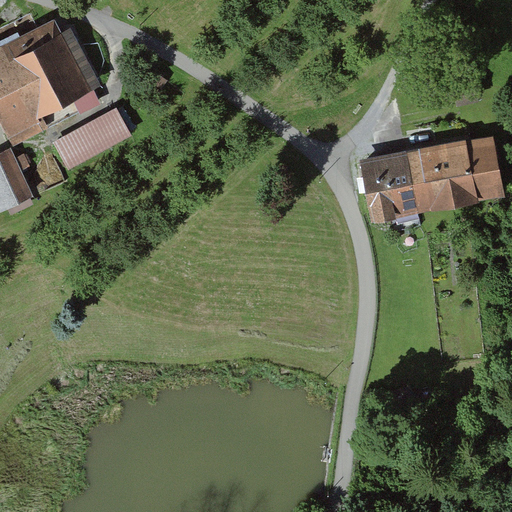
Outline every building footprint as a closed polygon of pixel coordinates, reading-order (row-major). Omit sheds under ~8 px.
[(70,100),(79,117),(102,104),(93,88),(103,83),(73,27),(59,34),(54,23),(0,51),(0,104),(20,142),(51,126),(45,114),(70,100)] [(452,116),(477,112),(474,92),(449,96),(452,116)] [(54,141),(71,172),(134,137),(117,106),(54,141)] [(469,137),(361,158),(366,179),(360,180),(362,196),(368,194),(373,221),(509,195),(499,135),(469,142),(469,137)] [(0,213),(36,196),(11,146),(0,150),(0,213)]
